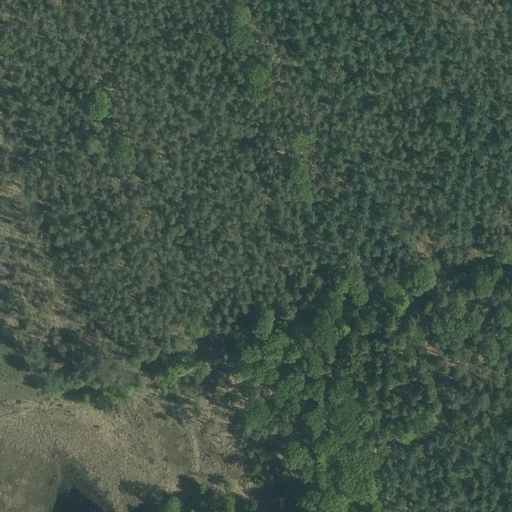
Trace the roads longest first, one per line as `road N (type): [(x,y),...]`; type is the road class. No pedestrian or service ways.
road 1 (track): [(415,278),(340,301),(232,0)]
road 2 (track): [(391,511),(380,443),(444,411),(415,278)]
